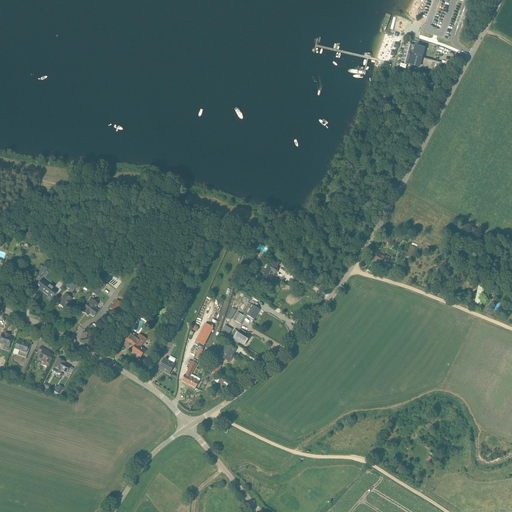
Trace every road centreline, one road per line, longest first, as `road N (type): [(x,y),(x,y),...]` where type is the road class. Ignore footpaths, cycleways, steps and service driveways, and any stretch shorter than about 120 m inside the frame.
road 1 (tertiary): [(215,410),(261,378),(353,267),(500,0)]
road 2 (unclassified): [(446,511),(380,467),(290,451),(215,410)]
road 3 (unclassified): [(188,425),(161,396),(71,337),(0,308)]
road 4 (track): [(511,330),(353,267)]
